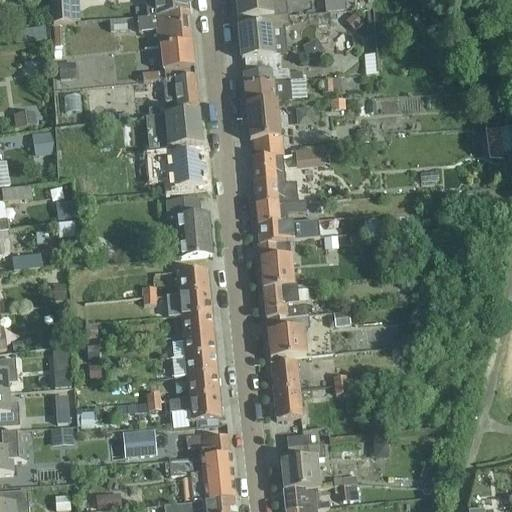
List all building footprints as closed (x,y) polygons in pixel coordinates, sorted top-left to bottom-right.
[(50,0),(52,26),(80,25),(78,0),(50,0)] [(146,7),(147,21),(188,16),(186,0),(153,0),(155,6),(146,7)] [(235,0),(238,23),(267,19),(286,18),(285,5),(272,6),(271,0),(235,0)] [(327,0),(329,11),(349,10),(347,0),(327,0)] [(367,25),(367,11),(352,11),(352,24),(367,25)] [(158,51),(160,51),(191,48),(188,16),(147,21),(138,22),(139,33),(156,31),(158,51)] [(242,32),(239,33),(241,63),(245,63),(246,78),(243,78),(243,87),(274,83),(273,75),(281,74),(279,59),(286,58),(283,30),(283,28),(289,28),(288,18),(286,18),(267,19),(241,22),(242,32)] [(109,23),(110,34),(127,33),(126,22),(109,23)] [(53,30),(54,51),(62,50),(61,30),(53,30)] [(165,82),(165,84),(194,80),(191,48),(160,51),(162,74),(141,76),(142,84),(165,82)] [(367,53),(368,75),(381,75),(380,53),(367,53)] [(62,59),(64,78),(80,76),(78,57),(62,59)] [(302,74),(285,76),(286,83),(302,82),(302,74)] [(194,80),(165,84),(162,84),(164,106),(175,104),(176,112),(197,110),(194,80)] [(321,82),(322,95),(341,94),(341,81),(321,82)] [(274,85),(244,88),(245,107),(274,104),(277,104),(292,103),(291,97),(290,97),(289,84),(274,85)] [(349,99),(335,98),(334,111),(348,112),(349,99)] [(274,104),(245,107),(249,143),(253,143),(254,161),(281,158),(280,143),(276,143),(274,104)] [(168,150),(201,148),(197,113),(145,119),(148,155),(168,154),(168,150)] [(13,117),(15,132),(37,129),(35,114),(13,117)] [(511,155),(511,130),(499,132),(502,157),(511,155)] [(31,138),(35,159),(57,156),(56,134),(31,138)] [(294,155),(296,171),(324,169),(323,152),(294,155)] [(254,161),(250,161),(254,208),(296,205),(294,186),(283,187),(281,158),(254,161)] [(169,197),(205,193),(201,160),(149,165),(151,186),(167,184),(169,197)] [(438,182),(439,171),(423,170),(423,182),(438,182)] [(0,193),(2,206),(32,202),(30,189),(0,193)] [(213,259),(209,220),(200,220),(199,203),(167,207),(168,224),(177,223),(181,262),(213,259)] [(254,208),(256,228),(287,225),(286,216),(305,215),(305,205),(254,208)] [(256,228),(258,245),(288,242),(293,242),(292,232),(297,232),(297,235),(311,234),(310,224),(287,225),(256,228)] [(0,235),(0,260),(1,261),(5,258),(7,255),(8,251),(6,234),(0,235)] [(342,251),(342,235),(317,235),(317,252),(342,251)] [(258,245),(263,293),(291,290),(288,242),(258,245)] [(11,261),(13,275),(42,271),(40,257),(11,261)] [(177,276),(179,298),(209,295),(206,273),(177,276)] [(263,293),(265,324),(304,320),(303,308),(295,309),(294,291),(291,290),(263,293)] [(155,292),(143,292),(143,301),(155,301),(155,292)] [(181,319),(181,321),(211,318),(209,295),(179,298),(169,299),(171,320),(181,319)] [(155,301),(143,301),(143,310),(155,309),(155,301)] [(353,315),(348,315),(348,314),(333,315),(333,316),(328,317),(329,329),(350,328),(350,325),(353,325),(353,315)] [(181,321),(183,340),(213,337),(211,318),(181,321)] [(304,320),(265,324),(269,363),(305,360),(303,333),(308,332),(307,320),(304,320)] [(100,339),(102,323),(89,322),(88,338),(100,339)] [(183,340),(185,360),(214,357),(213,337),(183,340)] [(56,350),(56,385),(71,385),(70,350),(56,350)] [(185,361),(171,362),(173,382),(186,380),(216,377),(214,357),(185,360),(185,361)] [(106,378),(106,363),(90,362),(90,377),(106,378)] [(0,397),(7,397),(7,386),(16,386),(14,363),(0,363),(0,397)] [(270,368),(272,396),(298,393),(295,365),(270,368)] [(186,380),(188,402),(219,400),(216,377),(186,380)] [(346,380),(332,381),(333,390),(347,388),(346,380)] [(347,388),(333,390),(334,398),(347,396),(347,388)] [(57,390),(60,424),(76,422),(73,389),(57,390)] [(298,393),(272,396),(275,424),(301,421),(298,393)] [(160,396),(146,397),(147,406),(160,405),(160,396)] [(7,397),(0,397),(0,430),(19,430),(17,407),(8,407),(7,397)] [(188,402),(168,404),(169,416),(190,414),(191,425),(220,422),(221,422),(219,400),(188,402)] [(160,405),(147,406),(147,416),(161,415),(160,405)] [(49,434),(50,451),(72,449),(71,432),(49,434)] [(25,465),(23,437),(0,438),(0,478),(12,478),(11,466),(25,465)] [(151,437),(126,439),(128,462),(154,459),(151,437)] [(199,451),(200,462),(230,459),(228,441),(200,444),(200,437),(186,439),(187,452),(199,451)] [(278,466),(282,494),(317,491),(314,462),(322,462),(320,448),(309,449),(307,439),(284,442),(286,465),(278,466)] [(190,479),(192,507),(234,502),(230,459),(200,462),(169,465),(170,481),(190,479)] [(333,482),(334,490),(356,488),(355,479),(333,482)] [(356,488),(334,490),(334,495),(338,495),(339,505),(358,503),(356,488)] [(282,494),(283,511),(327,511),(329,511),(328,504),(318,505),(317,491),(282,494)] [(27,511),(27,494),(0,496),(0,511),(27,511)] [(119,496),(87,500),(87,511),(98,511),(121,510),(119,496)] [(69,511),(69,500),(54,501),(55,511),(69,511)] [(235,511),(234,502),(192,507),(163,510),(163,511),(235,511)]
